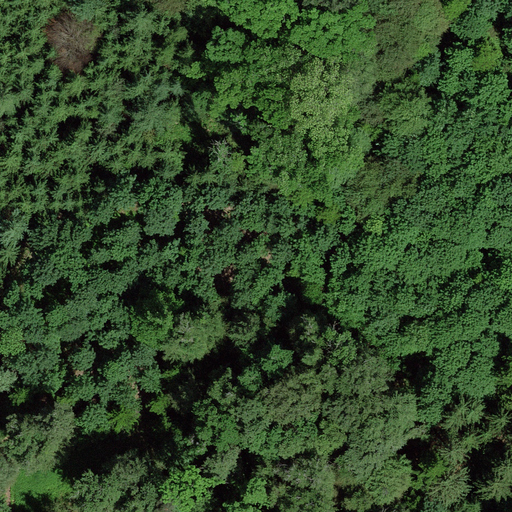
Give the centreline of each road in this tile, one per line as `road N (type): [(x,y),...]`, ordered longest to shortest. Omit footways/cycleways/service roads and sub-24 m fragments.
road 1 (track): [(353,0),(341,219),(311,309),(190,317),(122,343),(66,377),(20,437),(9,511)]
road 2 (track): [(311,309),(411,369),(511,392)]
